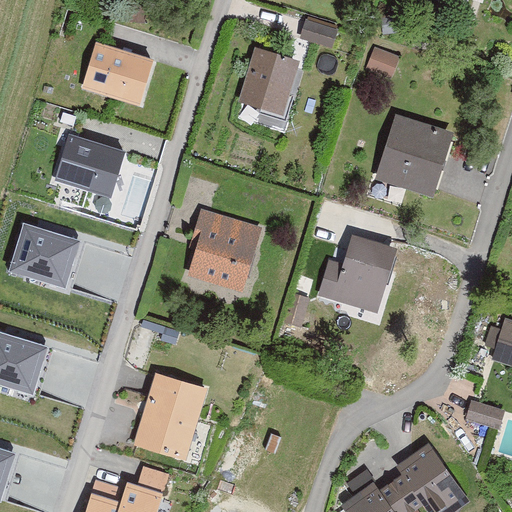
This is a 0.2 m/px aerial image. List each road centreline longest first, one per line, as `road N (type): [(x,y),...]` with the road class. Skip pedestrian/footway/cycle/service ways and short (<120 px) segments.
road 1 (residential): [(67,511),(220,0)]
road 2 (residential): [(511,153),(442,373),(429,390),(341,435),(313,511)]
